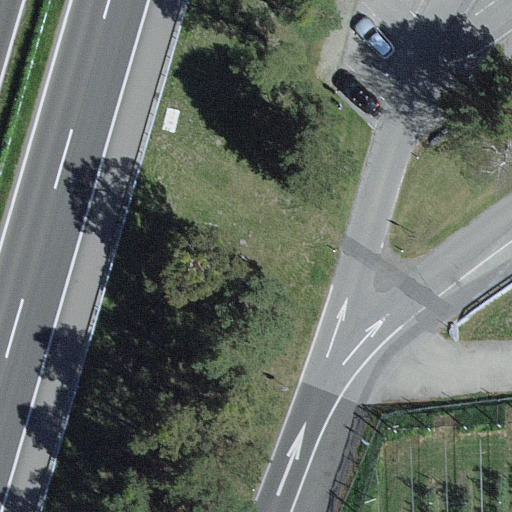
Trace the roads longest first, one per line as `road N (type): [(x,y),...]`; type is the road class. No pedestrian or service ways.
road 1 (motorway): [(0,394),(113,0)]
road 2 (track): [(511,359),(330,363)]
road 3 (motorway): [(273,511),(330,363)]
